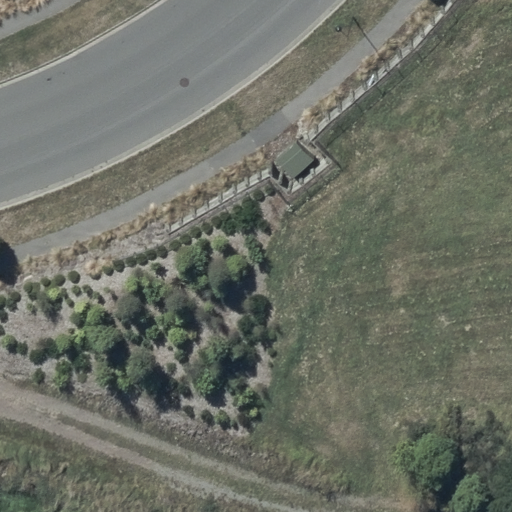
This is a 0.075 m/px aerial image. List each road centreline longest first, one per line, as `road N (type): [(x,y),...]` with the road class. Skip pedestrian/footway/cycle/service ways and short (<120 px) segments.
road 1 (track): [(0,398),(282,503),(372,511)]
road 2 (residential): [(0,152),(158,75),(264,0)]
